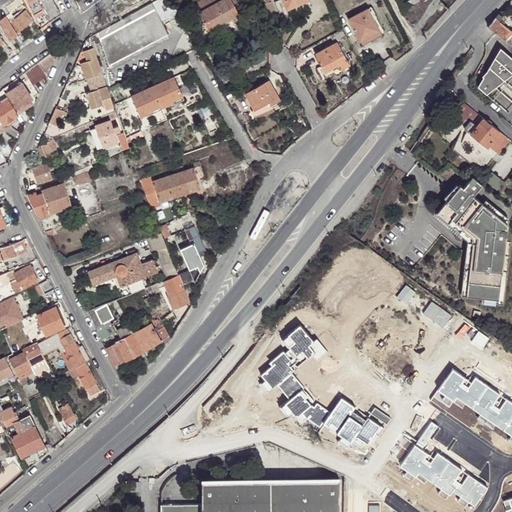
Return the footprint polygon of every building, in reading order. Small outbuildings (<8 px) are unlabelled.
[(26,0),(31,9),(40,4),(37,0),(26,0)] [(50,23),(61,15),(52,0),(37,0),(40,4),(50,23)] [(209,0),(196,7),(198,12),(221,0),(209,0)] [(230,0),(221,0),(198,12),(204,22),(209,19),(213,27),(238,14),(230,0)] [(284,0),(288,9),(308,0),(284,0)] [(98,34),(111,63),(169,33),(153,3),(98,34)] [(6,40),(13,49),(16,48),(25,41),(18,30),(31,19),(24,10),(9,23),(5,16),(0,20),(0,24),(1,26),(8,38),(6,40)] [(351,22),(363,45),(384,34),(372,11),(351,22)] [(209,19),(204,22),(208,30),(213,27),(209,19)] [(493,31),(506,42),(511,35),(511,32),(500,23),(496,19),(488,27),(493,31)] [(384,34),(363,45),(365,50),(386,39),(384,34)] [(340,64),(343,70),(350,66),(337,43),(316,55),(322,66),(325,72),(340,64)] [(108,86),(95,48),(85,51),(88,60),(82,62),(92,91),(108,86)] [(499,48),(485,72),(488,75),(506,54),(499,48)] [(57,55),(53,50),(24,72),(32,85),(40,80),(44,84),(57,55)] [(511,74),(511,58),(506,54),(488,75),(485,72),(482,76),(482,77),(484,79),(477,87),(486,95),(511,74)] [(326,79),(343,70),(340,64),(325,72),(323,74),(326,79)] [(323,80),(326,79),(323,74),(325,72),(322,66),(317,69),(323,80)] [(511,107),(511,74),(486,95),(507,113),(511,107)] [(174,78),(153,88),(161,105),(162,106),(173,103),(172,100),(183,96),(174,78)] [(245,93),(254,108),(268,101),(271,105),(280,100),(268,80),(245,93)] [(14,88),(6,94),(16,109),(30,99),(31,98),(20,82),(13,86),(14,88)] [(92,91),(87,92),(92,108),(105,104),(106,108),(114,106),(109,88),(108,86),(92,91)] [(6,94),(3,88),(0,90),(0,118),(1,120),(0,120),(0,125),(16,116),(20,122),(23,120),(18,113),(16,109),(6,94)] [(161,105),(153,88),(133,97),(142,116),(151,112),(150,110),(161,105)] [(185,100),(183,96),(172,100),(173,103),(174,105),(185,100)] [(16,109),(18,113),(32,103),(30,99),(16,109)] [(484,119),(485,117),(466,102),(463,103),(460,104),(455,108),(472,122),(470,124),(469,123),(467,123),(462,128),(463,131),(469,135),(472,133),(484,119)] [(152,115),(163,109),(162,106),(161,105),(150,110),(151,112),(152,115)] [(63,110),(55,107),(49,121),(57,124),(63,110)] [(118,117),(116,111),(108,115),(110,120),(111,120),(118,117)] [(500,132),(484,119),(472,133),(488,147),(500,132)] [(111,120),(110,120),(96,125),(96,127),(103,146),(118,141),(111,120)] [(18,140),(22,132),(10,127),(2,132),(18,140)] [(97,148),(103,146),(96,127),(91,129),(94,141),(97,148)] [(488,147),(498,155),(510,140),(500,132),(488,147)] [(52,139),(40,144),(46,155),(57,150),(52,139)] [(46,161),(32,168),(37,183),(51,178),(49,170),(52,169),(51,167),(48,167),(46,161)] [(97,175),(93,163),(70,172),(70,174),(71,173),(73,180),(75,185),(90,181),(88,176),(97,175)] [(201,166),(194,168),(196,175),(203,173),(201,166)] [(31,169),(28,170),(28,186),(37,183),(32,168),(31,169)] [(194,168),(174,174),(181,194),(200,188),(196,175),(194,168)] [(71,173),(70,174),(61,177),(64,183),(73,180),(71,173)] [(152,180),(158,200),(158,201),(181,194),(174,174),(152,180)] [(490,175),(484,182),(496,191),(502,184),(490,175)] [(460,185),(435,215),(466,241),(466,242),(473,242),(470,269),(467,296),(482,298),(499,300),(502,272),(504,256),(505,242),(507,225),(482,204),(473,196),(482,185),(472,177),(468,181),(461,176),(456,182),(460,185)] [(61,177),(27,189),(27,192),(28,195),(64,183),(61,177)] [(149,203),(152,202),(158,200),(152,180),(141,184),(146,195),(149,203)] [(71,205),(64,183),(28,195),(39,216),(39,217),(71,205)] [(28,195),(27,192),(26,195),(30,205),(37,217),(39,216),(28,195)] [(486,200),(482,204),(507,225),(508,218),(486,200)] [(149,203),(156,220),(160,218),(157,210),(155,211),(152,202),(149,203)] [(0,226),(9,223),(10,225),(14,223),(10,214),(3,217),(0,209),(0,226)] [(87,223),(84,217),(68,223),(69,224),(70,229),(87,223)] [(163,237),(161,233),(156,235),(159,242),(155,243),(162,259),(170,255),(163,237)] [(189,270),(178,274),(182,284),(193,279),(195,282),(204,265),(199,252),(205,249),(199,236),(189,240),(191,244),(180,249),(189,270)] [(0,260),(25,251),(21,240),(4,247),(0,247),(0,260)] [(473,242),(466,242),(464,268),(461,296),(467,296),(470,269),(473,242)] [(92,285),(115,276),(122,274),(127,285),(157,272),(151,256),(139,261),(136,253),(87,272),(92,285)] [(175,267),(170,255),(162,259),(167,271),(175,267)] [(0,274),(0,280),(1,283),(2,285),(10,282),(15,292),(37,281),(29,265),(14,273),(12,269),(0,274)] [(178,274),(175,267),(167,271),(170,278),(178,274)] [(122,274),(115,276),(120,288),(127,285),(122,274)] [(182,284),(178,274),(170,278),(164,281),(170,296),(168,297),(173,308),(189,301),(182,284)] [(35,297),(43,293),(39,284),(31,288),(35,297)] [(23,319),(12,297),(0,302),(0,324),(3,323),(5,327),(23,319)] [(116,299),(112,301),(120,315),(124,314),(116,299)] [(106,304),(93,309),(101,324),(109,321),(113,318),(106,304)] [(28,345),(36,342),(46,337),(45,334),(63,326),(54,307),(36,315),(44,332),(26,340),(28,345)] [(93,309),(86,312),(94,327),(101,324),(93,309)] [(162,339),(168,336),(158,314),(151,318),(156,327),(158,326),(160,328),(157,330),(162,339)] [(109,321),(101,324),(94,327),(98,335),(100,340),(108,336),(105,329),(111,326),(111,325),(109,321)] [(151,324),(133,334),(142,350),(160,341),(151,324)] [(133,334),(128,325),(117,331),(122,340),(113,344),(113,343),(105,347),(114,365),(142,351),(142,350),(133,334)] [(84,361),(88,359),(81,345),(77,347),(67,328),(46,337),(36,342),(43,354),(58,347),(60,352),(65,349),(75,367),(84,361)] [(315,354),(309,347),(313,343),(300,328),(285,341),(290,349),(285,354),(283,352),(270,364),(273,368),(262,376),(266,382),(263,384),(269,392),(278,385),(290,401),(282,408),(289,417),(293,415),(297,419),(298,417),(304,423),(307,420),(321,428),(324,425),(338,433),(337,435),(341,439),(340,442),(349,447),(356,438),(368,444),(376,434),(378,436),(390,419),(375,408),(366,422),(353,413),(355,409),(341,400),(331,414),(318,403),(315,407),(311,405),(314,402),(292,374),(297,369),(297,367),(315,354)] [(43,358),(45,357),(43,354),(36,342),(28,345),(21,349),(23,352),(29,365),(43,358)] [(69,369),(75,367),(65,349),(60,352),(69,369)] [(31,368),(29,365),(23,352),(9,358),(15,371),(17,375),(31,368)] [(0,378),(15,371),(9,358),(7,355),(0,358),(0,378)] [(48,367),(43,358),(29,365),(31,368),(32,371),(34,374),(48,367)] [(99,389),(84,361),(75,367),(69,369),(55,377),(57,380),(71,374),(72,377),(78,374),(89,394),(99,389)] [(23,376),(32,371),(31,368),(17,375),(18,378),(23,376)] [(472,384),(454,370),(429,400),(471,430),(482,416),(511,437),(511,403),(476,379),(472,384)] [(10,402),(7,395),(0,399),(3,405),(10,402)] [(0,414),(5,426),(17,421),(11,406),(3,410),(0,403),(0,414)] [(68,435),(73,430),(69,421),(77,417),(75,414),(73,415),(66,403),(59,408),(66,423),(63,424),(68,435)] [(24,430),(35,426),(30,415),(20,419),(24,430)] [(438,427),(431,422),(416,443),(424,448),(438,427)] [(45,452),(48,452),(45,446),(39,433),(35,426),(24,430),(10,437),(20,457),(43,447),(45,452)] [(45,446),(50,443),(44,430),(39,433),(45,446)] [(434,458),(414,444),(400,466),(408,471),(404,476),(412,481),(415,476),(423,481),(426,477),(441,488),(437,492),(445,497),(448,494),(450,495),(452,491),(460,496),(457,500),(465,505),(468,502),(474,506),(486,487),(438,452),(434,458)] [(139,481),(129,480),(128,489),(139,490),(139,481)] [(203,480),(202,504),(202,511),(339,511),(340,483),(203,480)] [(511,511),(511,498),(503,501),(506,511),(511,511)] [(202,511),(202,504),(174,503),(174,501),(169,502),(169,503),(163,503),(162,511),(202,511)]
